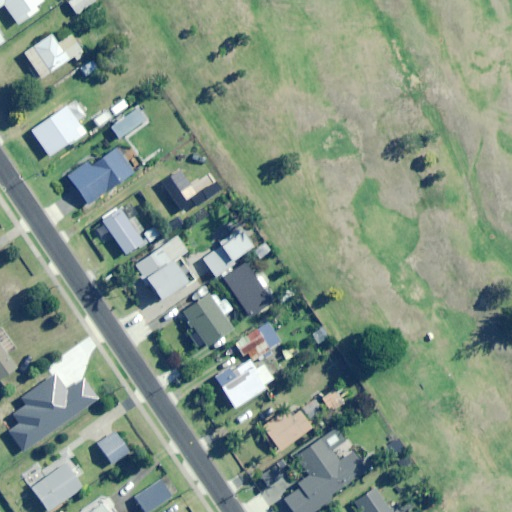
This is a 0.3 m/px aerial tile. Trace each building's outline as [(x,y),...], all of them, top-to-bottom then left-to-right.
[(43,0),(0,0),(0,5),(3,4),(17,24),(38,10),(35,6),(43,0)] [(68,0),(76,13),(96,0),(68,0)] [(41,78),(81,51),(71,35),(57,44),(51,34),(24,53),(41,78)] [(76,129),(80,126),(68,106),(32,128),(49,155),(80,136),(76,129)] [(119,138),(146,120),(137,108),(111,126),(119,138)] [(97,131),(109,124),(104,115),(92,122),(97,131)] [(89,205),(134,172),(116,148),(91,166),(87,162),(68,176),(89,205)] [(140,214),(132,202),(122,209),(131,221),(140,214)] [(165,225),(173,221),(164,206),(157,211),(165,225)] [(126,253),(142,242),(120,209),(103,220),(126,253)] [(149,242),(160,235),(154,226),(143,233),(149,242)] [(215,276),(235,263),(232,259),(252,246),(241,228),(219,243),(221,246),(203,258),(215,276)] [(180,256),(188,251),(176,235),(134,265),(159,301),(194,277),(180,256)] [(227,293),(258,273),(248,256),(217,277),(227,293)] [(224,298),(215,305),(208,294),(183,311),(207,346),(232,329),(223,315),(232,309),(224,298)] [(7,353),(16,347),(2,327),(0,328),(0,378),(16,368),(7,353)] [(259,362),(265,357),(263,354),(281,341),(271,327),(261,335),(256,328),(234,343),(242,354),(246,351),(253,361),(257,358),(259,362)] [(214,375),(235,408),(265,388),(263,385),(273,379),(263,364),(255,369),(246,355),(214,375)] [(40,426),(59,409),(42,389),(29,400),(36,407),(29,413),(40,426)] [(0,423),(15,413),(6,401),(0,405),(0,423)] [(280,451),(311,428),(299,412),(291,417),(286,410),(263,427),(280,451)] [(332,451),(346,442),(337,427),(297,453),(313,478),(285,497),(294,511),(310,511),(330,499),(328,496),(366,471),(353,452),(339,462),(332,451)] [(111,464),(129,452),(115,432),(98,444),(111,464)] [(75,478),(82,473),(70,456),(50,471),(51,472),(31,488),(48,511),(82,487),(75,478)] [(268,486),(283,477),(275,465),(260,474),(268,486)] [(144,511),(148,511),(172,497),(161,480),(134,497),(144,511)] [(400,511),(395,505),(391,508),(375,486),(353,502),(360,511),(400,511)]
